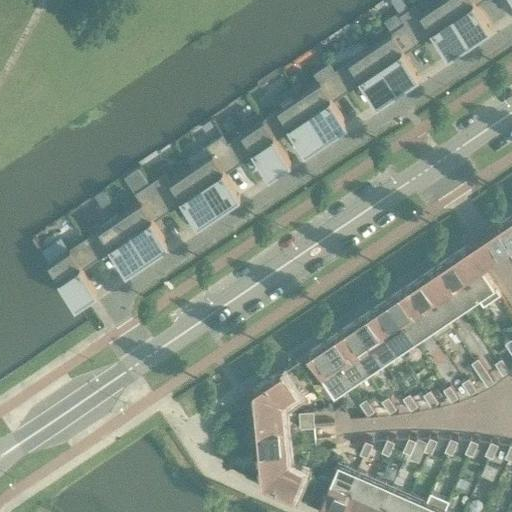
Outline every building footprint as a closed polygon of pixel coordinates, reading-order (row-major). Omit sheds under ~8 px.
[(467,36),(443,0),(436,0),(421,11),(415,3),(399,13),(404,21),(418,42),(437,30),(449,48),(467,36)] [(480,0),(443,0),(467,36),(485,23),(473,5),(480,0)] [(418,42),(404,21),(390,31),(370,45),(396,84),(414,71),(402,53),(418,42)] [(334,68),(348,89),(365,78),(377,96),(396,84),(370,45),(349,59),(349,58),(334,68)] [(348,89),(334,68),(329,60),(313,71),(319,79),(298,93),(324,132),(342,120),(330,101),(348,89)] [(324,132),(298,93),(278,107),(278,106),(263,116),(277,137),(294,126),(306,144),(324,132)] [(277,137),(263,116),(262,117),(242,131),(227,140),(241,161),(258,150),(270,168),(287,157),(289,156),(277,137)] [(194,169),(196,172),(217,204),(235,191),(223,173),(241,161),(227,140),(222,133),(206,143),(212,151),(191,165),(194,169)] [(194,169),(191,165),(171,179),(165,171),(150,181),(169,209),(186,198),(199,216),(217,204),(196,172),(193,169),(194,169)] [(146,252),(164,239),(152,221),(169,209),(150,181),(135,191),(140,199),(120,213),(146,252)] [(84,236),(98,257),(115,245),(128,264),(146,252),(120,213),(99,227),(99,226),(84,236)] [(511,214),(496,225),(511,249),(511,214)] [(98,257),(84,236),(69,247),(48,261),(74,300),(76,299),(93,287),(80,269),(98,257)] [(451,255),(484,304),(500,292),(468,244),(451,255)] [(435,266),(462,306),(477,296),(483,304),(484,304),(451,255),(435,266)] [(462,306),(435,266),(419,277),(446,317),(462,306)] [(403,287),(430,328),(436,335),(452,325),(446,317),(419,277),(403,287)] [(387,298),(414,338),(430,328),(403,287),(387,298)] [(371,309),(398,349),(414,338),(387,298),(371,309)] [(355,320),(382,360),(398,349),(371,309),(355,320)] [(339,330),(366,371),(382,360),(355,320),(339,330)] [(323,341),(350,381),(366,371),(339,330),(323,341)] [(350,381),(323,341),(307,352),(334,392),(350,381)] [(487,386),(494,381),(478,357),(471,362),(487,386)] [(503,374),(504,373),(509,369),(501,358),(495,362),(503,374)] [(295,392),(280,370),(253,388),(261,480),(291,494),(302,469),(287,462),(281,401),(295,392)] [(462,382),(470,394),(477,389),(468,377),(462,382)] [(443,388),(451,400),(458,396),(450,384),(443,388)] [(423,393),(431,405),(438,401),(430,389),(423,393)] [(403,397),(411,409),(417,404),(409,392),(403,397)] [(389,412),(395,408),(396,407),(388,395),(381,400),(389,412)] [(368,414),(373,410),(374,409),(366,397),(360,402),(368,414)] [(313,410),(299,411),(299,419),(314,418),(313,410)] [(314,418),(299,419),(300,427),(314,425),(314,418)] [(416,440),(409,436),(403,450),(410,453),(416,440)] [(437,439),(436,439),(430,436),(424,449),(431,453),(437,439)] [(394,441),(388,438),(387,437),(381,451),(388,454),(394,441)] [(458,440),(451,437),(450,437),(444,450),(452,453),(458,440)] [(478,441),(471,438),(465,451),(472,455),(478,441)] [(316,440),(301,442),(302,450),(316,448),(316,440)] [(373,443),(371,442),(365,440),(359,453),(367,456),(373,443)] [(492,457),(498,443),(491,440),(485,454),(492,457)] [(307,499),(307,500),(318,505),(333,511),(337,511),(357,469),(338,461),(330,479),(318,474),(307,499)] [(357,469),(337,511),(358,511),(374,477),(358,470),(357,469)] [(374,477),(358,511),(378,511),(391,484),(377,478),(374,477)] [(391,484),(378,511),(400,511),(409,492),(396,486),(391,484)] [(427,500),(421,511),(442,511),(444,508),(445,508),(449,499),(438,494),(430,491),(426,500),(427,500)] [(409,492),(400,511),(421,511),(427,500),(426,500),(415,495),(409,492)]
